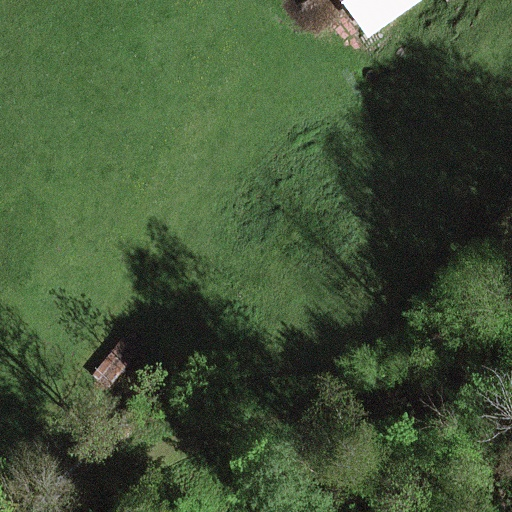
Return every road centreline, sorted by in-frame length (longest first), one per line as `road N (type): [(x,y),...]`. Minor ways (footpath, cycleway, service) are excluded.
road 1 (track): [(283,88),(11,511)]
road 2 (track): [(71,511),(177,446),(246,426),(379,408),(468,383),(511,359)]
